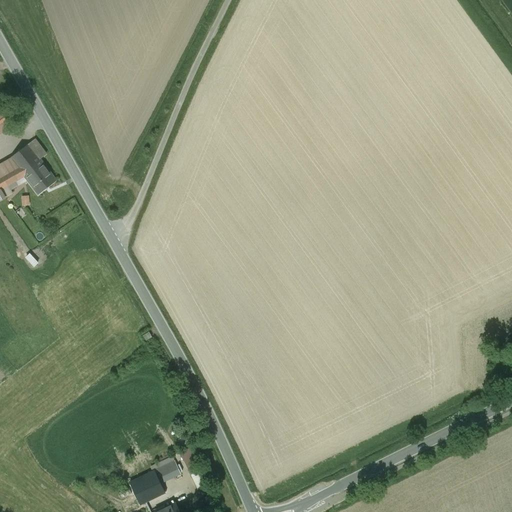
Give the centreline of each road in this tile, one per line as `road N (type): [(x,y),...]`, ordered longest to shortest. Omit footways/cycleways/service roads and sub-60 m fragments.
road 1 (tertiary): [(253,511),(201,396),(0,39)]
road 2 (track): [(228,0),(118,245)]
road 3 (unclassified): [(292,511),(511,401)]
